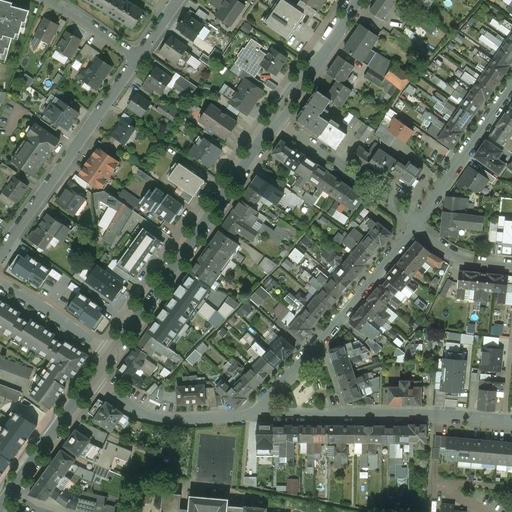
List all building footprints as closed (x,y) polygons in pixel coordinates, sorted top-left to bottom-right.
[(13,4),(0,0),(0,61),(0,62),(3,54),(5,55),(7,48),(9,49),(13,38),(15,39),(17,34),(20,35),(23,22),(26,23),(29,12),(12,7),(13,4)] [(90,0),(104,9),(109,0),(90,0)] [(132,0),(109,0),(104,9),(132,27),(145,8),(132,0)] [(226,0),(215,0),(216,0),(218,8),(220,9),(226,0)] [(245,6),(236,0),(226,0),(220,9),(215,16),(231,27),(232,25),(230,24),(242,6),(244,8),(245,6)] [(317,12),(300,1),(296,7),(286,0),(279,0),(266,19),(270,22),(267,26),(288,40),(296,30),(300,25),(299,24),(306,14),(312,19),(317,12)] [(299,0),(300,1),(317,12),(325,0),(299,0)] [(396,0),(379,0),(378,1),(390,9),(396,0)] [(378,1),(370,13),(382,21),(390,9),(378,1)] [(209,16),(199,9),(196,14),(200,17),(206,21),(209,16)] [(196,14),(190,10),(187,15),(197,22),(200,17),(196,14)] [(187,15),(187,14),(177,28),(188,36),(187,37),(194,42),(204,27),(197,22),(187,15)] [(494,18),(490,23),(506,35),(510,29),(494,18)] [(46,19),(36,37),(42,41),(43,40),(49,43),(48,44),(49,44),(57,32),(59,27),(58,26),(46,19)] [(67,23),(61,20),(58,26),(59,27),(57,32),(61,34),(67,23)] [(373,38),(360,28),(344,51),(357,60),(362,54),(366,48),(373,38)] [(477,38),(495,50),(502,40),(484,28),(477,38)] [(412,40),(395,29),(391,35),(408,46),(412,40)] [(82,41),(67,33),(63,40),(59,48),(57,51),(69,59),(75,47),(77,49),(82,41)] [(187,49),(170,37),(161,50),(167,54),(165,57),(176,65),(187,49)] [(262,47),(251,40),(244,50),(245,50),(234,65),(243,71),(254,78),(262,68),(260,66),(267,57),(259,51),(262,47)] [(511,45),(506,42),(500,50),(511,58),(511,45)] [(377,54),(366,48),(362,54),(373,61),(377,54)] [(287,58),(273,49),(267,57),(260,66),(262,68),(275,76),(287,58)] [(511,61),(511,58),(500,50),(495,58),(508,67),(511,61)] [(475,59),(484,60),(484,52),(476,52),(475,59)] [(382,58),(378,64),(373,61),(362,54),(357,60),(370,68),(385,78),(395,65),(382,58)] [(187,63),(198,69),(203,61),(192,55),(187,63)] [(220,59),(213,55),(210,58),(217,63),(220,59)] [(97,58),(86,75),(85,74),(81,79),(96,90),(111,68),(97,58)] [(353,68),(339,58),(327,75),(337,82),(341,85),(353,68)] [(508,67),(495,58),(490,66),(503,76),(509,68),(508,67)] [(411,78),(395,65),(385,78),(401,90),(411,78)] [(487,70),(478,65),(475,69),(483,75),(484,74),(487,70)] [(503,76),(490,66),(487,70),(484,74),(498,84),(503,76)] [(460,78),(471,85),(478,73),(467,67),(460,78)] [(172,80),(155,68),(145,83),(145,84),(156,91),(161,94),(168,86),(172,80)] [(385,78),(370,68),(366,76),(380,85),(385,78)] [(254,78),(243,71),(239,77),(245,81),(245,80),(256,87),(259,82),(254,78)] [(184,79),(176,73),(172,80),(179,85),(184,79)] [(498,84),(484,74),(483,75),(478,83),(492,93),(498,84)] [(196,87),(184,79),(179,85),(172,80),(168,86),(173,89),(175,87),(188,96),(189,95),(192,93),(196,87)] [(256,87),(245,80),(245,81),(236,93),(228,88),(223,96),(222,96),(230,102),(229,103),(231,104),(246,115),(262,91),(256,87)] [(274,92),(278,87),(270,80),(266,85),(274,92)] [(461,95),(440,80),(436,86),(457,101),(459,99),(464,102),(467,98),(461,95)] [(341,85),(337,82),(331,91),(326,98),(330,101),(341,108),(348,98),(346,97),(349,91),(352,93),(352,92),(341,85)] [(492,93),(478,83),(472,91),(485,100),(486,101),(492,93)] [(156,91),(145,84),(142,88),(152,96),(156,91)] [(411,84),(406,90),(413,96),(418,90),(411,84)] [(447,100),(430,88),(426,94),(444,107),(455,115),(458,111),(446,102),(447,100)] [(76,104),(55,89),(51,95),(56,99),(56,98),(73,109),(76,104)] [(469,94),(464,90),(461,95),(467,98),(469,94)] [(316,91),(305,108),(318,116),(320,113),(321,114),(322,113),(325,116),(328,112),(324,110),(330,101),(326,98),(316,91)] [(472,91),(469,94),(467,98),(480,108),(485,100),(472,91)] [(223,96),(220,94),(215,101),(227,109),(231,104),(229,103),(230,102),(222,96),(223,96)] [(51,95),(46,103),(51,106),(56,99),(51,95)] [(151,105),(136,95),(127,108),(142,118),(151,105)] [(73,109),(56,98),(56,99),(51,106),(45,115),(61,126),(68,131),(73,123),(74,123),(75,123),(76,123),(77,123),(77,122),(78,120),(78,119),(77,119),(77,118),(80,114),(73,109)] [(480,108),(467,98),(464,102),(461,107),(474,116),(480,108)] [(165,104),(163,107),(160,105),(156,111),(166,117),(171,109),(165,104)] [(237,123),(211,105),(200,121),(225,139),(237,123)] [(455,115),(444,107),(441,111),(452,119),(455,115)] [(474,116),(461,107),(458,111),(455,115),(468,124),(474,116)] [(321,119),(318,116),(305,108),(297,119),(298,124),(311,133),(321,119)] [(511,113),(509,112),(507,115),(505,114),(501,121),(511,128),(511,113)] [(429,114),(426,119),(433,124),(434,124),(437,120),(437,119),(429,114)] [(61,126),(45,115),(41,120),(57,132),(61,126)] [(468,124),(455,115),(452,119),(449,123),(450,123),(462,132),(468,124)] [(328,123),(321,119),(311,133),(336,150),(346,136),(337,129),(328,123)] [(413,132),(395,119),(391,126),(393,127),(389,132),(405,143),(413,132)] [(447,127),(437,120),(434,124),(444,131),(447,127)] [(123,121),(112,136),(124,144),(135,129),(123,121)] [(338,127),(330,121),(328,123),(337,129),(338,127)] [(359,121),(352,130),(357,133),(363,124),(359,121)] [(511,128),(501,121),(497,127),(498,127),(490,138),(509,151),(511,152),(511,150),(511,128)] [(462,132),(450,123),(447,127),(444,131),(458,141),(463,133),(462,132)] [(368,128),(363,124),(357,133),(354,138),(359,141),(367,130),(368,128)] [(434,124),(433,124),(427,132),(438,140),(444,131),(434,124)] [(60,142),(36,125),(28,135),(30,137),(27,142),(28,143),(19,157),(17,156),(13,162),(34,177),(51,152),(52,152),(60,142)] [(389,132),(380,125),(375,135),(380,138),(381,147),(390,147),(396,137),(405,143),(389,132)] [(367,130),(359,141),(364,144),(372,133),(367,130)] [(458,141),(444,131),(438,140),(452,150),(458,141)] [(214,139),(204,132),(200,137),(204,140),(205,139),(211,143),(214,139)] [(509,151),(490,138),(487,142),(486,142),(474,158),(499,176),(506,166),(498,160),(503,153),(505,157),(509,151)] [(204,140),(199,148),(196,146),(190,154),(210,168),(222,151),(211,143),(205,139),(204,140)] [(109,149),(99,142),(95,147),(98,150),(98,149),(106,154),(109,149)] [(281,142),(272,156),(284,164),(294,150),(282,142),(281,142)] [(360,147),(351,160),(365,170),(379,149),(381,147),(375,143),(368,153),(360,147)] [(98,150),(90,161),(89,160),(86,166),(80,175),(98,188),(99,187),(101,188),(119,164),(106,154),(98,149),(98,150)] [(392,173),(399,163),(379,149),(365,170),(385,183),(392,173)] [(294,150),(284,164),(296,172),(305,158),(294,150)] [(317,166),(305,158),(296,172),(302,176),(307,180),(317,166)] [(399,163),(392,173),(411,187),(423,170),(410,161),(406,167),(399,163)] [(205,182),(179,164),(169,180),(184,190),(194,196),(195,197),(205,182)] [(329,174),(317,166),(307,180),(319,188),(329,174)] [(471,169),(469,172),(467,172),(459,184),(466,189),(468,186),(472,190),(477,189),(479,186),(483,190),(488,182),(489,182),(478,174),(471,169)] [(496,179),(482,169),(478,174),(489,182),(488,182),(492,185),(496,179)] [(329,174),(319,188),(323,191),(330,195),(340,182),(329,174)] [(90,185),(75,175),(71,180),(86,190),(90,185)] [(271,183),(259,175),(250,187),(262,196),(266,190),(271,183)] [(302,176),(295,185),(301,189),(304,185),(307,180),(302,176)] [(27,187),(14,177),(3,193),(16,202),(27,187)] [(79,188),(70,182),(66,187),(68,188),(75,194),(79,188)] [(340,182),(330,195),(338,201),(342,203),(352,190),(340,182)] [(311,189),(304,185),(301,189),(308,194),(311,189)] [(262,196),(250,187),(241,200),(253,208),(258,202),(262,196)] [(68,188),(61,198),(60,197),(59,202),(58,204),(74,215),(85,200),(75,194),(68,188)] [(319,188),(314,195),(318,198),(323,191),(319,188)] [(164,194),(157,189),(154,193),(150,190),(140,204),(151,212),(153,209),(156,211),(155,212),(171,224),(178,216),(180,216),(184,210),(183,208),(184,207),(168,195),(166,198),(163,196),(164,194)] [(194,196),(184,190),(179,198),(189,204),(194,196)] [(274,196),(266,190),(262,196),(271,202),(274,196)] [(352,190),(342,203),(346,206),(353,211),(362,197),(352,190)] [(140,202),(125,192),(119,202),(133,211),(133,212),(140,202)] [(108,198),(103,207),(108,210),(115,199),(110,195),(108,198)] [(271,202),(262,196),(258,202),(267,208),(271,202)] [(461,199),(446,197),(444,212),(459,214),(461,199)] [(119,202),(115,199),(108,210),(99,226),(108,231),(117,237),(118,237),(133,211),(119,202)] [(468,200),(461,199),(459,214),(466,215),(468,200)] [(253,208),(241,200),(232,214),(258,231),(262,225),(261,224),(256,221),(258,218),(255,215),(257,211),(253,208)] [(342,203),(338,201),(333,208),(337,211),(342,203)] [(342,203),(337,211),(341,213),(346,206),(342,203)] [(365,208),(361,215),(366,218),(370,211),(365,208)] [(459,214),(444,212),(442,236),(457,238),(458,228),(482,231),(484,217),(466,215),(459,214)] [(70,229),(48,214),(39,226),(55,237),(63,243),(67,237),(67,234),(70,229)] [(258,231),(232,214),(223,227),(235,235),(237,231),(252,240),(258,231)] [(377,225),(371,220),(366,225),(373,231),(377,225)] [(511,221),(505,221),(504,228),(503,242),(504,242),(511,243),(511,221)] [(278,225),(274,231),(262,223),(261,224),(262,225),(258,231),(280,246),(289,233),(278,225)] [(392,235),(378,224),(377,225),(373,231),(369,235),(381,245),(383,246),(392,235)] [(39,226),(35,232),(33,231),(27,239),(45,251),(55,237),(39,226)] [(366,239),(353,230),(348,236),(349,236),(360,246),(366,239)] [(117,237),(108,231),(103,240),(113,246),(117,237)] [(238,245),(220,232),(210,245),(231,261),(236,254),(233,252),(238,245)] [(160,244),(148,235),(142,244),(141,244),(142,245),(151,251),(153,253),(160,244)] [(381,245),(369,235),(366,239),(360,246),(373,256),(381,245)] [(360,246),(349,236),(345,241),(344,241),(343,242),(355,252),(360,246)] [(134,238),(112,270),(120,276),(142,245),(141,244),(142,244),(134,238)] [(431,254),(417,242),(410,250),(425,262),(426,260),(431,254)] [(142,245),(120,276),(129,282),(151,251),(142,245)] [(231,261),(210,245),(200,258),(221,273),(222,274),(232,261),(231,261)] [(373,256),(360,246),(355,252),(351,256),(364,267),(373,256)] [(304,255),(296,248),(290,255),(298,262),(304,255)] [(330,248),(326,253),(332,257),(335,253),(330,248)] [(425,262),(410,250),(403,258),(418,270),(421,267),(425,262)] [(342,258),(335,253),(332,257),(343,267),(345,264),(340,260),(342,258)] [(51,272),(26,254),(23,258),(17,254),(5,270),(37,293),(51,272)] [(443,262),(431,254),(426,260),(439,268),(443,262)] [(271,274),(278,265),(267,256),(259,266),(271,274)] [(364,267),(351,256),(345,264),(343,267),(356,278),(365,268),(364,267)] [(332,257),(328,262),(337,269),(338,267),(341,269),(343,267),(332,257)] [(221,273),(200,258),(190,273),(209,287),(210,288),(221,273)] [(418,270),(403,258),(396,267),(411,279),(414,275),(418,270)] [(289,270),(294,264),(288,259),(283,264),(289,270)] [(335,277),(348,288),(356,278),(343,267),(341,269),(335,277)] [(411,279),(396,267),(386,279),(388,281),(399,290),(400,292),(404,287),(413,294),(418,288),(414,285),(413,286),(408,282),(411,279)] [(426,271),(421,267),(418,270),(423,275),(426,271)] [(330,282),(316,270),(312,276),(314,278),(326,288),(330,282)] [(418,270),(414,275),(420,279),(423,275),(418,270)] [(472,273),(463,272),(463,273),(459,273),(458,289),(471,290),(472,273)] [(209,287),(190,273),(175,294),(176,295),(195,310),(201,302),(202,301),(202,300),(211,288),(210,288),(209,287)] [(479,273),(472,273),(471,290),(476,291),(482,292),(484,275),(479,275),(479,273)] [(312,276),(309,274),(305,279),(310,283),(314,278),(312,276)] [(496,275),(488,274),(488,276),(484,275),(482,292),(489,292),(494,293),(496,275)] [(504,276),(496,275),(494,293),(499,294),(506,294),(507,294),(508,285),(508,278),(504,278),(504,276)] [(117,279),(113,276),(113,277),(113,278),(111,276),(106,283),(108,285),(102,293),(101,292),(101,293),(116,304),(117,303),(128,288),(129,287),(127,286),(117,279)] [(129,282),(120,276),(117,279),(127,286),(129,282)] [(266,284),(272,288),(277,281),(271,277),(266,284)] [(330,282),(326,288),(339,299),(348,288),(335,277),(330,282)] [(326,288),(314,278),(310,283),(317,289),(319,287),(323,291),(326,288)] [(448,280),(441,296),(445,298),(453,283),(448,280)] [(399,290),(388,281),(383,287),(394,296),(399,290)] [(250,298),(260,307),(271,294),(262,285),(250,298)] [(383,287),(381,286),(378,289),(377,289),(373,295),(386,306),(389,302),(394,296),(383,287)] [(413,294),(404,287),(400,292),(409,299),(413,294)] [(339,299),(326,288),(323,291),(317,299),(328,309),(330,310),(339,299)] [(80,293),(67,312),(98,334),(108,319),(102,315),(105,311),(80,293)] [(176,295),(175,294),(164,309),(189,328),(190,326),(186,323),(195,310),(176,295)] [(296,299),(290,294),(285,300),(298,311),(296,317),(299,319),(308,309),(296,299)] [(301,294),(296,299),(308,309),(310,306),(306,302),(307,300),(301,294)] [(386,306),(373,295),(368,300),(369,300),(365,305),(378,315),(386,306)] [(402,303),(394,296),(389,302),(397,309),(402,303)] [(239,305),(229,297),(225,302),(235,310),(239,305)] [(328,309),(317,299),(310,306),(308,309),(319,319),(328,309)] [(0,328),(8,333),(19,318),(21,314),(0,300),(0,328)] [(202,301),(201,302),(195,310),(205,319),(216,328),(224,319),(216,311),(202,300),(202,301)] [(235,310),(225,302),(218,312),(225,319),(235,310)] [(238,312),(246,318),(253,309),(245,303),(238,312)] [(378,315),(365,305),(363,308),(362,307),(357,313),(370,324),(378,315)] [(189,328),(164,309),(155,321),(176,336),(177,335),(181,338),(189,328)] [(319,319),(308,309),(299,319),(310,329),(319,319)] [(370,324),(357,313),(352,319),(353,320),(350,324),(362,334),(363,333),(370,324)] [(29,324),(19,318),(8,333),(43,355),(53,339),(55,336),(31,321),(29,324)] [(289,318),(284,324),(290,329),(295,323),(289,318)] [(310,329),(299,319),(295,323),(290,329),(289,330),(303,341),(312,331),(310,329)] [(172,342),(176,336),(155,321),(147,333),(158,341),(175,354),(176,353),(168,347),(172,342)] [(382,334),(370,324),(363,333),(370,338),(374,343),(375,342),(382,334)] [(492,334),(504,334),(504,324),(492,324),(492,334)] [(450,332),(447,350),(460,352),(463,334),(450,332)] [(147,333),(137,345),(149,354),(153,349),(158,341),(147,333)] [(281,340),(275,334),(272,337),(270,339),(276,345),(281,340)] [(252,338),(247,343),(252,347),(256,343),(252,338)] [(276,345),(273,349),(284,359),(285,360),(295,350),(283,338),(281,340),(276,345)] [(374,343),(370,338),(365,343),(376,355),(382,348),(375,342),(374,343)] [(55,363),(69,375),(73,378),(84,362),(82,360),(85,355),(66,342),(64,346),(53,339),(43,355),(55,363)] [(175,354),(158,341),(153,349),(163,356),(164,354),(171,359),(175,354)] [(203,343),(196,350),(202,356),(208,348),(203,343)] [(268,354),(256,343),(252,347),(263,358),(268,354)] [(358,349),(353,351),(351,344),(345,346),(349,359),(360,355),(358,349)] [(345,346),(330,351),(334,364),(349,359),(345,346)] [(263,358),(252,347),(247,352),(254,359),(256,357),(260,361),(263,358)] [(365,347),(358,349),(360,355),(370,352),(365,347)] [(148,357),(136,349),(127,361),(138,370),(145,360),(148,357)] [(268,354),(263,358),(274,369),(284,359),(273,349),(268,354)] [(196,350),(186,360),(191,366),(202,356),(196,350)] [(480,351),(480,359),(502,362),(502,353),(480,351)] [(181,358),(175,354),(171,359),(177,363),(181,358)] [(360,355),(349,359),(351,365),(362,361),(360,355)] [(33,370),(0,358),(0,369),(29,381),(33,370)] [(260,361),(254,368),(265,379),(274,369),(263,358),(260,361)] [(349,359),(334,364),(338,377),(353,372),(351,365),(349,359)] [(502,362),(480,359),(479,368),(501,370),(502,362)] [(157,368),(145,360),(138,370),(150,378),(157,368)] [(127,361),(118,374),(130,382),(134,376),(138,370),(127,361)] [(244,369),(237,362),(233,367),(244,378),(247,375),(243,371),(244,369)] [(69,375),(55,363),(31,395),(50,409),(66,388),(62,385),(69,375)] [(244,378),(233,367),(228,371),(235,378),(237,376),(241,380),(244,378)] [(167,378),(171,371),(165,368),(161,374),(167,378)] [(247,375),(244,378),(255,389),(265,379),(254,368),(247,375)] [(353,372),(338,377),(342,389),(357,384),(355,378),(353,372)] [(367,375),(355,378),(357,384),(368,381),(367,375)] [(144,384),(134,376),(130,382),(140,390),(144,384)] [(241,380),(234,387),(246,398),(255,389),(244,378),(241,380)] [(379,378),(368,381),(370,387),(372,387),(372,393),(379,393),(379,378)] [(462,380),(452,379),(451,389),(461,390),(462,380)] [(231,390),(221,381),(216,386),(226,396),(231,390)] [(368,381),(357,384),(362,397),(366,396),(364,389),(370,387),(368,381)] [(480,382),(479,391),(497,392),(502,393),(503,384),(480,382)] [(22,393),(0,384),(0,396),(18,403),(22,393)] [(357,384),(342,389),(347,402),(362,397),(357,384)] [(154,385),(146,394),(150,398),(158,389),(154,385)] [(150,398),(148,400),(162,406),(163,403),(164,392),(165,387),(161,386),(158,389),(150,398)] [(205,404),(203,387),(197,388),(190,388),(191,405),(205,404)] [(226,396),(224,398),(237,410),(247,399),(246,398),(234,387),(231,390),(226,396)] [(183,389),(177,389),(177,395),(178,406),(191,405),(190,388),(183,389)] [(400,388),(389,388),(388,406),(404,406),(404,388),(400,388)] [(409,389),(404,388),(404,406),(421,407),(421,389),(409,389)] [(451,389),(444,388),(444,391),(440,390),(439,402),(442,402),(442,408),(459,409),(461,390),(451,389)] [(214,389),(208,389),(209,408),(218,407),(216,397),(214,389)] [(497,392),(479,391),(478,410),(495,412),(497,392)] [(177,395),(164,392),(163,403),(178,406),(177,395)] [(98,400),(88,414),(95,419),(105,405),(98,400)] [(122,416),(106,404),(95,419),(94,421),(109,433),(111,431),(116,425),(122,416)] [(1,432),(0,433),(0,478),(12,462),(10,460),(12,458),(13,457),(15,458),(37,427),(33,423),(16,411),(15,413),(16,414),(13,418),(12,417),(4,428),(5,429),(2,433),(1,432)] [(274,424),(257,424),(256,446),(263,447),(274,447),(274,443),(274,427),(274,424)] [(121,429),(116,425),(111,431),(116,435),(121,429)] [(426,426),(409,426),(409,427),(409,443),(416,443),(423,443),(426,443),(426,426)] [(288,427),(274,427),(274,443),(282,443),(287,443),(288,427)] [(301,427),(288,427),(287,443),(293,443),(301,443),(301,427)] [(315,427),(301,427),(301,443),(308,443),(314,443),(315,427)] [(328,427),(315,427),(314,443),(321,443),(328,443),(328,427)] [(342,427),(328,427),(328,443),(338,443),(342,443),(342,427)] [(356,427),(342,427),(342,443),(346,443),(356,443),(356,427)] [(369,427),(356,427),(356,443),(363,443),(369,443),(369,427)] [(382,427),(369,427),(369,443),(375,443),(382,443),(382,427)] [(396,427),(382,427),(382,443),(392,443),(394,443),(396,443),(396,427)] [(409,427),(396,427),(396,443),(400,443),(409,443),(409,427)] [(86,439),(75,431),(64,446),(78,457),(88,443),(89,441),(91,438),(88,436),(86,439)] [(120,440),(109,435),(106,442),(117,446),(120,440)] [(460,439),(448,438),(446,460),(458,461),(460,439)] [(473,441),(460,439),(458,461),(471,462),(473,441)] [(483,463),(485,442),(473,441),(471,462),(483,463)] [(103,450),(88,443),(78,457),(96,466),(109,471),(115,457),(127,462),(131,452),(117,446),(106,442),(103,450)] [(498,443),(485,442),(483,463),(496,464),(498,443)] [(510,444),(498,443),(496,464),(508,465),(510,444)] [(61,451),(50,466),(64,476),(69,470),(73,464),(75,461),(61,451)] [(82,470),(73,464),(69,470),(74,473),(74,476),(79,478),(93,482),(95,474),(82,470)] [(64,476),(50,466),(41,480),(54,490),(64,476)] [(70,480),(64,476),(54,490),(69,500),(72,497),(79,498),(79,497),(79,496),(74,495),(70,492),(79,478),(74,476),(70,480)] [(247,485),(258,484),(257,476),(247,477),(247,485)] [(299,494),(300,479),(288,478),(287,494),(299,494)] [(54,490),(41,480),(30,495),(47,500),(51,495),(54,490)] [(69,500),(54,490),(51,495),(65,506),(76,509),(79,498),(72,497),(69,500)] [(90,495),(80,492),(79,496),(79,497),(79,498),(88,501),(90,495)] [(181,495),(163,494),(162,509),(165,510),(164,511),(188,511),(188,510),(180,509),(181,495)] [(107,499),(90,495),(88,501),(105,505),(107,499)] [(230,500),(190,496),(188,510),(188,511),(245,511),(245,509),(229,507),(230,500)] [(79,498),(76,509),(88,511),(112,511),(113,507),(105,505),(88,501),(79,498)] [(35,511),(38,508),(26,500),(16,511),(35,511)]
